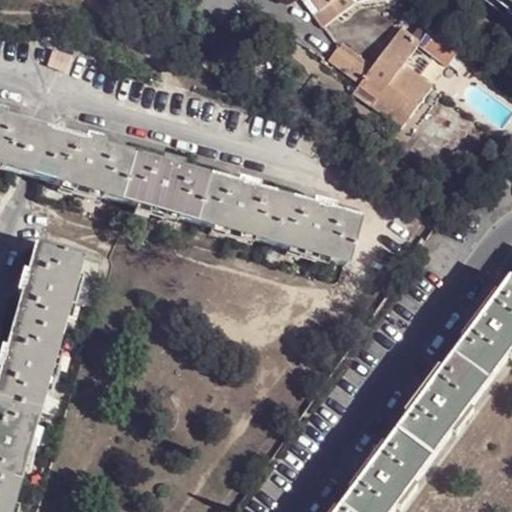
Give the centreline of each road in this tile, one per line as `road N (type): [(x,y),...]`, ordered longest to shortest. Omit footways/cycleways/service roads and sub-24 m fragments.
road 1 (residential): [(324,173),(54,98)]
road 2 (residential): [(1,245),(54,98)]
